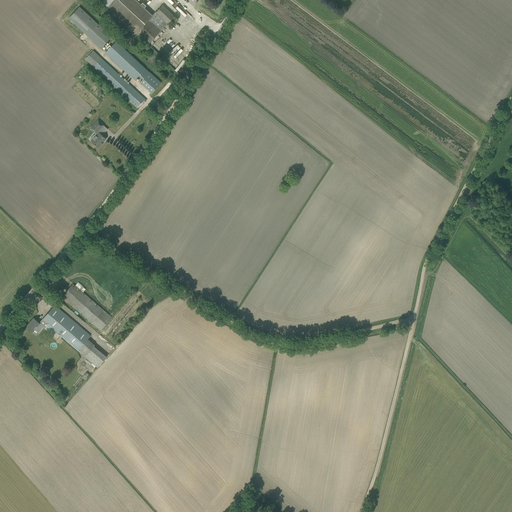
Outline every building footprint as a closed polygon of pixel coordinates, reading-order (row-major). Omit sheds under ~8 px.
[(105,9),(134,35),(136,33),(148,44),(174,16),(163,5),(156,12),(155,12),(151,17),(143,9),(146,5),(142,2),(139,6),(132,0),(102,0),(101,2),(106,8),(105,9)] [(79,7),(69,18),(100,48),(111,37),(79,7)] [(140,82),(148,89),(152,93),(161,83),(157,80),(149,72),(117,42),(106,54),(134,81),(139,76),(142,79),(140,82)] [(133,104),(137,107),(142,101),(144,103),(146,100),(142,97),(134,89),(101,58),(93,51),(85,60),(93,67),(126,97),(133,104)] [(79,81),(72,88),(77,93),(81,94),(84,97),(90,98),(88,101),(95,108),(101,102),(98,100),(97,100),(94,97),(90,96),(90,97),(87,97),(88,92),(85,89),(83,89),(84,86),(79,81)] [(91,141),(92,142),(98,148),(104,142),(103,141),(106,139),(98,131),(104,125),(98,120),(90,128),(97,134),(91,141)] [(60,298),(63,301),(64,300),(67,303),(68,302),(101,330),(112,317),(89,297),(73,284),(60,298)] [(54,305),(42,320),(47,325),(45,328),(53,334),(56,337),(58,334),(66,341),(78,351),(87,340),(90,336),(58,308),(54,305)] [(39,323),(33,318),(26,327),(32,332),(35,329),(38,332),(44,325),(40,322),(39,323)]
